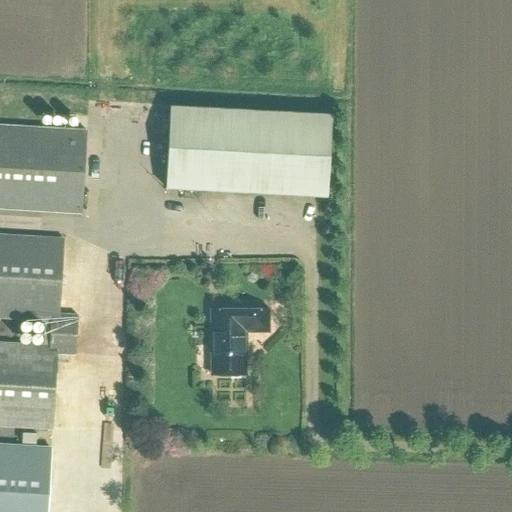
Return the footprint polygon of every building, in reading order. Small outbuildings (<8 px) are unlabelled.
[(328,198),(332,115),(170,107),(166,190),(328,198)] [(0,209),(83,215),(88,130),(0,125),(0,209)] [(74,352),(76,313),(57,312),(62,236),(0,232),(0,315),(49,318),(48,343),(0,340),(0,423),(50,426),(55,351),(74,352)] [(266,329),(266,306),(210,306),(210,372),(244,372),(244,342),(244,341),(244,329),(266,329)] [(36,443),(37,433),(24,433),(23,442),(36,443)] [(45,511),(49,446),(0,443),(0,511),(45,511)]
